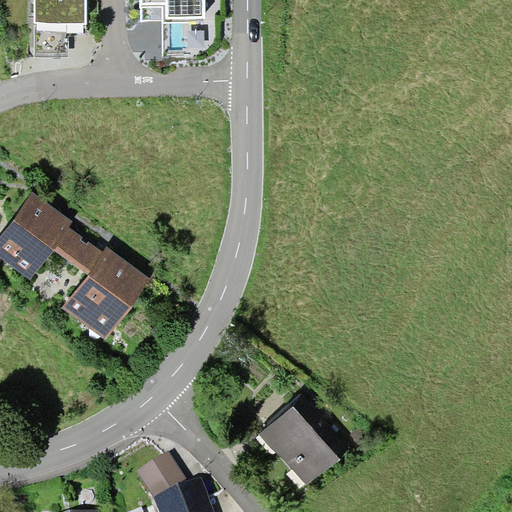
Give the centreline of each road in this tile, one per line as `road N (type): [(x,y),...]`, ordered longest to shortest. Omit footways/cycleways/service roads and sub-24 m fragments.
road 1 (trunk): [(0,196),(218,128),(511,64)]
road 2 (tertiary): [(153,396),(210,326),(234,263),(246,200),(247,87)]
road 3 (tertiary): [(0,466),(56,452),(153,396)]
road 4 (residential): [(258,511),(153,396)]
road 5 (residential): [(110,83),(247,87)]
